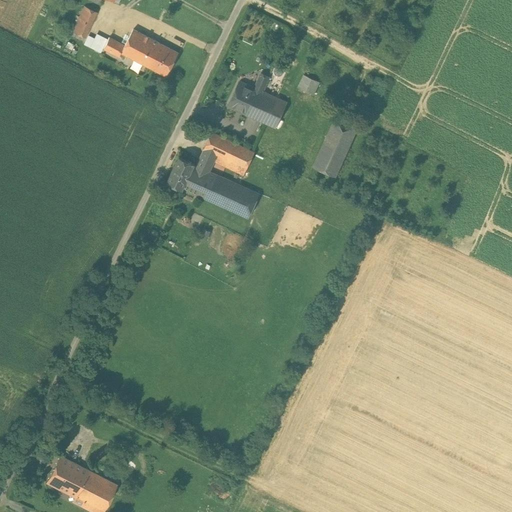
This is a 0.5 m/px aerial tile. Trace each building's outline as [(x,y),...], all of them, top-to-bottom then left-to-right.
[(84,6),(72,31),(72,32),(85,37),(85,38),(97,12),(84,6)] [(281,25),(276,22),(272,28),(278,31),(281,25)] [(178,52),(134,29),(125,46),(122,53),(166,76),(178,52)] [(85,37),(72,32),(71,35),(83,41),(85,37)] [(94,39),(90,48),(100,53),(106,40),(96,35),(94,39)] [(90,48),(94,39),(88,36),(83,45),(90,48)] [(125,46),(109,38),(103,49),(119,58),(122,53),(125,46)] [(67,41),(65,46),(71,49),(74,43),(67,41)] [(269,79),(260,75),(255,86),(263,90),(269,79)] [(320,82),(303,75),(298,87),(314,95),(320,82)] [(255,86),(242,80),(230,105),(251,115),(263,90),(255,86)] [(275,96),(263,90),(251,115),(263,121),(270,105),(275,96)] [(288,102),(275,96),(270,105),(283,112),(288,102)] [(283,112),(270,105),(263,121),(276,127),(283,112)] [(335,120),(312,166),(336,177),(358,131),(335,120)] [(255,152),(212,131),(204,148),(213,152),(228,160),(224,166),(243,175),(255,152)] [(204,148),(196,165),(205,169),(210,159),(213,152),(204,148)] [(228,160),(213,152),(210,159),(224,166),(228,160)] [(196,165),(179,157),(168,181),(184,189),(196,165)] [(196,165),(184,189),(193,193),(205,169),(196,165)] [(259,195),(205,169),(193,193),(247,219),(259,195)] [(207,239),(211,231),(203,228),(200,236),(207,239)] [(88,470),(60,455),(46,482),(75,496),(88,470)] [(102,511),(117,484),(88,470),(75,496),(72,501),(94,511),(102,511)]
